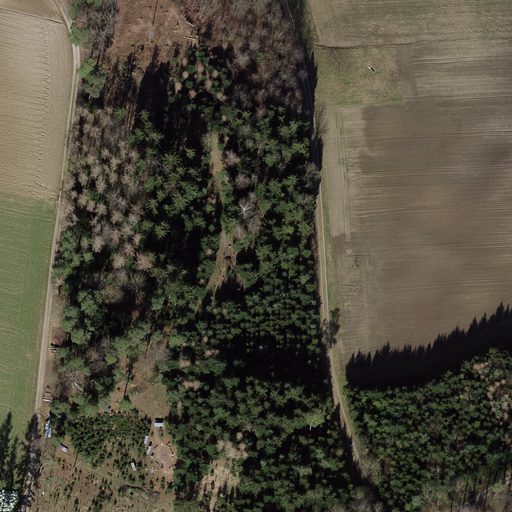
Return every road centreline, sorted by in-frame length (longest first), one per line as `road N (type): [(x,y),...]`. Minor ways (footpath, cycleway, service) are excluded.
road 1 (track): [(383,511),(336,392),(318,165),(285,0)]
road 2 (track): [(20,511),(80,65),(70,14),(58,0)]
